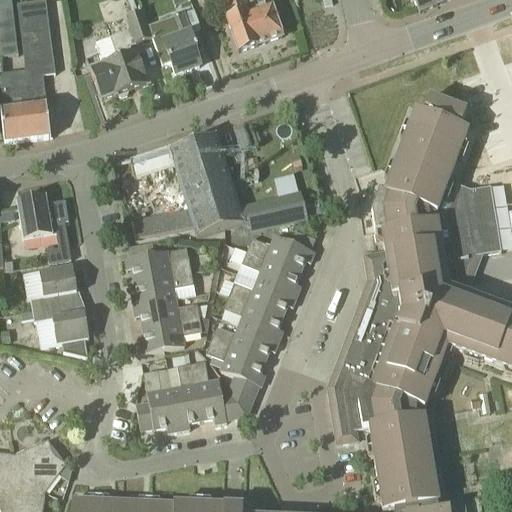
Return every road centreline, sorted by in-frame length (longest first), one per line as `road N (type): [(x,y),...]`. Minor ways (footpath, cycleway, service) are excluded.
road 1 (residential): [(105,408),(95,461),(106,471),(248,448),(263,436),(350,214),(304,77)]
road 2 (residential): [(74,157),(113,363),(105,408)]
road 3 (residential): [(74,157),(304,77)]
road 4 (residential): [(360,56),(511,4)]
